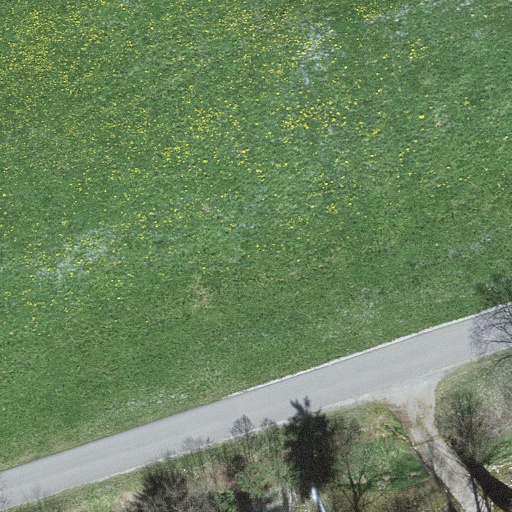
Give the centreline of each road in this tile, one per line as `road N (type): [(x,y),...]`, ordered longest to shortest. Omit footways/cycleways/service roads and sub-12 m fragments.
road 1 (unclassified): [(0,490),(511,325)]
road 2 (track): [(473,511),(423,443),(387,365)]
